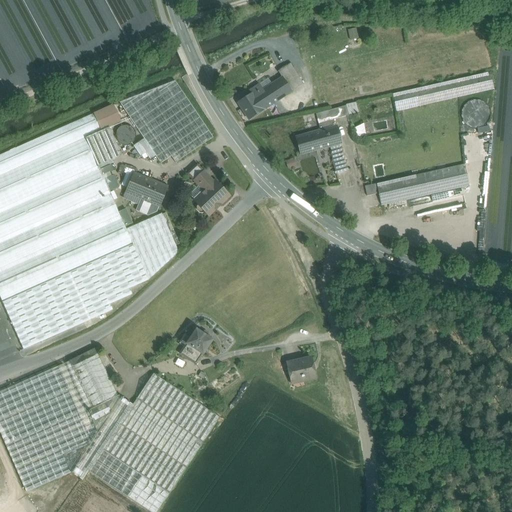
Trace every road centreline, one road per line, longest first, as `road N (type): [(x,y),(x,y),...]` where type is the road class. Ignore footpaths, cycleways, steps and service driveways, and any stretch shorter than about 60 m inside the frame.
road 1 (unclassified): [(275,180),(106,332),(0,374)]
road 2 (unclassified): [(343,233),(327,286),(365,427),(371,511)]
road 3 (secondary): [(275,180),(216,105),(173,0)]
road 4 (track): [(0,105),(170,32)]
road 5 (secondary): [(511,285),(433,270),(343,233)]
